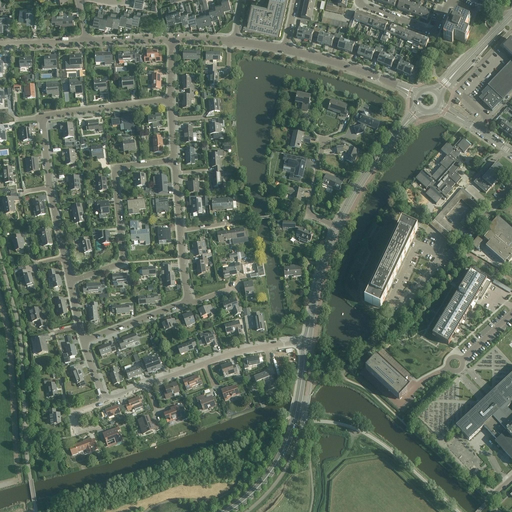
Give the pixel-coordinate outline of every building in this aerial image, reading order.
[(219,4),(215,5),(218,14),(225,12),(224,9),(222,0),(218,1),(219,4)] [(222,0),(224,9),(231,8),(228,0),(222,0)] [(268,0),(267,5),(252,2),(246,27),(255,29),(277,33),(279,34),(286,0),(268,0)] [(311,20),(315,5),(315,0),(305,0),(301,18),(311,20)] [(397,9),(403,11),(407,3),(406,2),(402,1),(402,0),(399,0),(400,0),(397,9)] [(407,3),(403,11),(409,13),(412,5),(411,5),(412,4),(408,3),(409,0),(406,0),(406,2),(407,3)] [(412,5),(409,13),(415,16),(418,7),(417,7),(414,5),(415,2),(413,1),(412,4),(411,5),(412,5)] [(206,14),(203,15),(205,24),(212,22),(212,19),(211,19),(209,10),(207,2),(203,3),(205,11),(206,14)] [(418,7),(415,16),(421,18),(424,9),(423,9),(420,8),(421,4),(419,3),(417,7),(418,7)] [(212,9),(209,10),(211,19),(212,19),(218,17),(218,14),(215,5),(212,6),(212,9)] [(424,9),(421,18),(427,20),(430,12),(426,10),(427,6),(425,5),(423,9),(424,9)] [(175,9),(172,10),(175,22),(182,20),(179,11),(176,12),(175,9)] [(34,17),(35,17),(34,10),(27,11),(26,10),(20,10),(18,22),(27,21),(27,23),(34,23),(34,17)] [(175,22),(172,10),(168,11),(169,14),(165,15),(168,24),(175,22)] [(183,10),(179,11),(182,20),(182,23),(190,22),(190,21),(187,12),(184,13),(183,10)] [(132,23),(138,24),(141,12),(137,11),(136,14),(134,13),(133,17),(132,23)] [(191,11),(187,12),(190,21),(190,22),(190,25),(197,23),(198,23),(195,14),(192,15),(191,11)] [(120,18),(119,24),(125,25),(127,13),(124,12),(123,15),(120,15),(120,18)] [(354,20),(360,22),(363,14),(357,12),(354,20)] [(89,25),(92,25),(99,26),(101,14),(98,13),(97,17),(94,16),(94,19),(90,18),(89,25)] [(106,24),(112,26),(114,13),(111,13),(110,16),(107,15),(106,24)] [(114,13),(112,26),(118,27),(119,24),(120,18),(117,17),(118,14),(114,13)] [(198,13),(195,14),(198,23),(197,23),(198,26),(205,24),(203,15),(199,16),(198,13)] [(56,26),(73,25),(72,14),(52,15),(52,21),(55,20),(56,26)] [(101,14),(99,26),(105,28),(106,24),(107,15),(107,19),(104,18),(105,15),(101,14)] [(363,14),(360,22),(366,25),(369,17),(363,14)] [(465,43),(469,34),(464,32),(469,21),(455,15),(449,28),(448,27),(443,39),(452,43),(454,38),(465,43)] [(369,17),(366,25),(372,27),(375,19),(369,17)] [(375,19),(372,27),(378,30),(381,22),(375,19)] [(381,22),(378,30),(384,32),(388,24),(381,22)] [(389,32),(389,34),(390,34),(395,36),(398,28),(392,25),(390,29),(389,32)] [(299,26),(296,38),(304,40),(306,30),(302,29),(302,27),(299,26)] [(306,30),(304,40),(311,42),(312,35),(315,36),(317,29),(314,28),(313,32),(306,30)] [(398,28),(395,36),(401,38),(404,30),(398,28)] [(317,29),(315,36),(318,37),(317,43),(324,45),(327,36),(322,34),(323,32),(320,31),(321,30),(317,29)] [(404,30),(401,38),(407,41),(410,33),(404,30)] [(410,33),(407,41),(413,43),(416,35),(410,33)] [(327,36),(324,45),(331,47),(333,41),(336,42),(338,35),(335,34),(334,38),(327,36)] [(338,35),(336,42),(339,43),(337,49),(344,51),(347,42),(340,40),(341,36),(338,35)] [(413,43),(412,46),(418,48),(419,46),(423,37),(416,35),(413,43)] [(423,37),(419,46),(426,48),(429,40),(423,37)] [(347,42),(344,51),(351,53),(353,47),(356,48),(359,41),(355,40),(354,44),(347,42)] [(482,95),(479,98),(482,102),(492,111),(511,90),(511,40),(502,51),(511,61),(487,86),(490,88),(483,95),(482,95)] [(359,41),(356,48),(359,49),(357,55),(364,58),(368,49),(361,46),(362,42),(359,41)] [(368,49),(364,58),(371,61),(374,54),(377,55),(379,49),(376,47),(374,51),(368,49)] [(379,49),(377,55),(379,56),(377,63),(384,65),(388,56),(381,54),(382,50),(379,49)] [(150,60),(156,59),(156,62),(161,61),(161,55),(158,55),(158,51),(153,51),(151,51),(151,52),(147,52),(147,55),(144,55),(144,62),(150,62),(150,60)] [(200,61),(200,51),(196,51),(196,52),(193,52),(193,51),(190,51),(190,52),(183,52),(183,59),(196,60),(196,61),(200,61)] [(135,63),(139,63),(138,55),(135,55),(135,52),(118,53),(119,62),(135,61),(135,63)] [(105,66),(111,65),(110,53),(95,54),(96,63),(105,63),(105,66)] [(206,60),(213,61),(213,62),(216,62),(216,61),(220,61),(220,53),(213,53),(211,53),(206,53),(206,60)] [(70,66),(82,65),(81,55),(77,55),(77,57),(70,57),(70,66)] [(388,56),(384,65),(391,68),(393,62),(396,64),(399,57),(396,55),(394,59),(388,56)] [(45,65),(42,65),(42,70),(56,69),(56,66),(56,56),(52,56),(52,58),(44,58),(45,65)] [(25,59),(19,59),(20,68),(31,67),(31,57),(27,57),(25,58),(25,59)] [(399,57),(396,64),(399,65),(396,71),(403,74),(407,65),(400,62),(402,58),(399,57)] [(421,67),(424,59),(419,57),(418,58),(415,65),(418,66),(421,67)] [(407,65),(403,74),(410,77),(414,68),(407,65)] [(208,70),(208,74),(210,74),(210,85),(218,86),(218,74),(216,74),(216,71),(208,70)] [(146,73),(146,75),(152,75),(152,89),(160,90),(161,75),(154,75),(154,72),(149,72),(149,73),(146,73)] [(190,76),(182,76),(183,81),(184,81),(184,90),(188,90),(188,92),(194,92),(194,85),(191,85),(190,76)] [(104,77),(105,81),(94,82),(94,90),(102,90),(102,92),(106,91),(105,82),(109,81),(109,77),(104,77)] [(130,89),(134,89),(133,79),(121,80),(122,88),(130,87),(130,89)] [(77,80),(69,81),(70,92),(78,92),(78,94),(82,93),(81,83),(78,83),(77,80)] [(57,82),(46,83),(47,95),(54,94),(54,96),(58,95),(57,82)] [(27,99),(35,98),(34,85),(25,86),(25,88),(24,89),(24,93),(26,92),(27,99)] [(184,104),(183,104),(183,109),(191,108),(190,99),(194,99),(194,92),(188,92),(188,95),(184,95),(184,104)] [(307,111),(310,97),(297,94),(296,102),(303,104),(301,110),(307,111)] [(218,100),(209,101),(210,113),(219,112),(218,100)] [(346,117),(348,112),(345,111),(347,105),(331,100),(328,109),(341,114),(340,115),(346,117)] [(361,126),(354,128),(357,135),(363,132),(366,125),(376,130),(379,123),(367,118),(368,114),(363,111),(361,116),(361,115),(358,122),(362,124),(361,126)] [(157,127),(162,126),(161,113),(155,114),(156,116),(148,117),(148,125),(152,124),(153,128),(157,128),(157,127)] [(125,132),(135,131),(133,116),(120,118),(121,125),(124,124),(125,132)] [(504,132),(509,125),(504,121),(505,121),(501,118),(496,124),(499,127),(498,128),(504,132)] [(216,124),(209,125),(210,134),(214,134),(214,138),(222,138),(222,133),(221,133),(220,125),(223,124),(222,119),(215,120),(216,124)] [(99,132),(102,131),(101,125),(98,125),(98,121),(88,122),(88,125),(86,125),(87,130),(89,130),(98,129),(99,132)] [(64,139),(73,137),(72,124),(63,125),(63,126),(60,126),(61,130),(63,129),(64,139)] [(24,130),(22,130),(23,142),(32,141),(31,133),(34,133),(34,129),(31,129),(29,129),(29,126),(24,127),(24,130)] [(5,131),(10,130),(9,127),(0,127),(0,142),(6,142),(5,131)] [(185,131),(184,131),(185,143),(197,142),(196,138),(193,139),(192,130),(192,127),(184,127),(185,131)] [(293,132),(290,148),(299,150),(303,134),(293,132)] [(154,153),(163,152),(162,139),(161,140),(160,136),(153,137),(153,140),(154,153)] [(442,149),(441,150),(447,156),(448,157),(450,155),(455,160),(462,151),(464,153),(471,146),(463,139),(462,141),(460,139),(453,148),(447,143),(442,149)] [(132,154),(135,153),(134,141),(123,143),(124,151),(131,150),(132,154)] [(342,146),(336,147),(337,153),(343,152),(348,154),(345,161),(352,164),(354,160),(358,152),(357,152),(357,151),(350,148),(344,146),(342,146)] [(100,159),(104,158),(102,147),(91,148),(92,157),(99,156),(100,159)] [(197,155),(194,156),(194,152),(193,148),(186,149),(186,152),(187,165),(195,164),(194,160),(197,160),(197,155)] [(66,165),(75,164),(74,151),(64,152),(65,152),(62,153),(62,156),(65,156),(66,165)] [(214,167),(215,171),(222,170),(222,167),(220,167),(219,157),(223,156),(223,151),(215,151),(216,154),(211,154),(212,167),(214,167)] [(284,155),(283,160),(289,161),(287,168),(295,169),(293,180),(299,181),(300,178),(302,178),(305,163),(304,162),(305,159),(298,157),(298,158),(284,155)] [(421,173),(416,179),(427,189),(427,188),(430,190),(426,194),(430,198),(437,204),(442,198),(444,200),(446,199),(447,199),(449,197),(447,195),(453,189),(452,189),(456,184),(457,185),(461,179),(454,173),(459,168),(460,169),(462,166),(460,164),(455,160),(450,155),(448,157),(447,156),(439,164),(442,166),(433,176),(426,170),(424,172),(423,171),(421,173)] [(36,158),(26,159),(27,166),(28,166),(28,172),(38,171),(37,161),(37,158),(36,158)] [(504,173),(506,171),(496,163),(489,171),(486,168),(474,183),(486,193),(491,187),(492,187),(494,185),(493,185),(504,173)] [(12,168),(3,168),(5,183),(9,183),(9,184),(12,184),(12,183),(13,183),(12,168)] [(215,174),(212,174),(213,187),(221,186),(223,186),(223,178),(220,178),(220,173),(222,173),(222,170),(215,171),(215,174)] [(105,183),(106,183),(105,178),(102,179),(101,175),(94,176),(95,180),(97,179),(98,192),(106,191),(105,183)] [(137,187),(145,186),(145,175),(133,176),(133,180),(136,179),(137,187)] [(339,191),(344,179),(339,177),(338,180),(326,175),(322,184),(339,191)] [(70,191),(79,190),(78,177),(66,178),(67,182),(69,182),(70,191)] [(157,177),(153,178),(154,185),(158,184),(158,193),(167,193),(166,177),(157,177)] [(189,194),(199,193),(198,183),(197,180),(192,180),(192,183),(188,183),(189,194)] [(303,197),(305,190),(295,188),(295,190),(284,187),(283,193),(294,195),(293,200),(300,201),(301,197),(303,197)] [(460,191),(454,198),(459,202),(461,200),(461,199),(465,195),(463,193),(460,191)] [(129,215),(139,214),(139,210),(145,209),(144,200),(144,197),(137,198),(137,201),(127,202),(129,215)] [(195,197),(189,198),(190,204),(192,204),(193,214),(202,213),(200,200),(195,200),(195,197)] [(3,200),(2,201),(3,206),(4,206),(5,212),(6,215),(10,214),(15,214),(14,202),(18,201),(18,198),(3,200)] [(232,198),(212,200),(213,211),(233,209),(233,208),(236,208),(235,202),(232,202),(232,198)] [(168,199),(156,200),(156,205),(157,213),(169,212),(168,208),(167,208),(167,205),(168,205),(168,199)] [(37,216),(45,215),(44,207),(43,202),(39,203),(39,200),(32,201),(33,205),(35,204),(37,216)] [(100,209),(101,215),(99,215),(99,218),(106,218),(106,214),(109,214),(108,201),(97,202),(97,209),(100,209)] [(80,205),(71,207),(75,222),(79,221),(80,223),(84,222),(80,205)] [(476,205),(472,209),(470,212),(475,216),(481,209),(476,205)] [(440,214),(434,220),(437,223),(439,224),(443,220),(445,218),(440,214)] [(420,223),(405,216),(404,218),(403,222),(417,228),(420,223)] [(489,232),(484,238),(480,235),(471,245),(477,249),(480,246),(484,249),(486,247),(504,264),(506,261),(509,263),(511,259),(511,229),(498,216),(487,228),(491,231),(490,232),(489,232)] [(417,229),(418,229),(417,228),(403,222),(365,301),(365,300),(364,301),(368,303),(379,308),(380,308),(381,308),(380,308),(383,300),(385,297),(386,297),(387,295),(386,295),(394,277),(395,277),(396,275),(395,275),(402,260),(403,260),(404,258),(403,257),(411,240),(412,240),(413,238),(417,229)] [(135,231),(130,231),(131,241),(139,240),(139,242),(145,241),(145,245),(150,245),(149,230),(140,231),(139,227),(138,227),(139,228),(134,228),(135,231)] [(44,247),(53,245),(49,228),(38,231),(39,235),(41,235),(44,247)] [(170,229),(158,229),(159,244),(171,243),(170,229)] [(236,231),(231,232),(232,240),(233,244),(246,242),(244,229),(236,230),(236,231)] [(299,229),(296,236),(297,236),(297,237),(300,238),(299,240),(307,244),(308,243),(309,241),(310,241),(313,234),(299,229)] [(98,230),(92,231),(92,234),(95,233),(97,233),(98,240),(101,240),(102,244),(110,244),(109,232),(99,233),(98,230)] [(219,242),(229,240),(229,244),(233,244),(232,240),(231,232),(225,233),(225,232),(217,233),(219,242)] [(23,245),(24,245),(23,239),(21,239),(20,235),(11,237),(12,242),(13,241),(16,252),(24,250),(23,245)] [(84,253),(91,252),(89,241),(87,241),(86,238),(80,240),(81,246),(82,246),(84,253)] [(201,243),(193,244),(194,249),(195,249),(196,257),(200,256),(201,259),(207,258),(212,257),(211,254),(206,255),(205,248),(202,249),(201,243)] [(207,258),(201,259),(201,262),(197,263),(198,271),(197,271),(198,275),(206,274),(205,266),(208,265),(207,258)] [(240,271),(238,263),(235,264),(235,267),(223,269),(224,278),(229,277),(229,276),(237,275),(237,271),(240,271)] [(242,263),(238,263),(240,271),(243,270),(244,274),(254,272),(253,264),(243,266),(242,263)] [(290,268),(284,268),(285,278),(301,276),(301,269),(299,269),(298,266),(290,266),(290,268)] [(142,268),(142,270),(141,270),(140,271),(140,274),(141,275),(143,275),(143,276),(156,275),(155,267),(142,268)] [(51,277),(53,288),(61,286),(59,275),(55,276),(54,270),(48,271),(49,278),(51,277)] [(171,270),(165,271),(165,274),(166,274),(167,287),(175,287),(174,274),(171,274),(171,270)] [(27,286),(34,284),(31,275),(28,276),(27,271),(19,273),(20,278),(24,277),(27,286)] [(470,271),(432,335),(440,340),(448,345),(452,338),(459,327),(460,325),(461,323),(476,299),(477,300),(479,298),(481,299),(491,284),(486,281),(487,281),(470,271)] [(126,274),(112,275),(113,285),(117,285),(117,283),(127,282),(127,283),(131,283),(130,276),(127,277),(126,274)] [(246,297),(255,296),(252,282),(244,283),(246,297)] [(87,287),(83,287),(83,293),(84,293),(87,293),(101,292),(101,293),(105,293),(104,286),(101,286),(100,284),(86,285),(87,287)] [(153,296),(141,297),(138,297),(139,305),(154,304),(154,301),(158,301),(158,294),(153,295),(153,296)] [(60,315),(68,314),(65,301),(62,302),(62,298),(55,299),(56,303),(57,303),(60,315)] [(235,299),(222,304),(225,312),(234,309),(236,315),(241,314),(238,307),(239,307),(235,299)] [(90,322),(94,321),(94,322),(95,323),(96,323),(97,322),(97,321),(98,321),(96,307),(98,307),(97,303),(91,304),(91,307),(89,308),(90,322)] [(129,311),(133,310),(133,304),(129,304),(129,305),(116,307),(116,305),(112,306),(112,311),(116,311),(116,312),(117,312),(117,314),(130,313),(129,311)] [(209,317),(215,316),(211,306),(199,310),(201,317),(208,315),(209,317)] [(39,328),(44,326),(40,308),(29,311),(32,323),(37,321),(39,328)] [(187,326),(195,323),(191,313),(183,316),(187,326)] [(255,324),(252,325),(253,328),(256,327),(256,331),(260,331),(261,332),(262,331),(263,331),(263,330),(264,330),(263,323),(264,323),(263,321),(262,317),(260,317),(259,313),(252,315),(253,319),(254,318),(255,324)] [(173,331),(178,329),(174,319),(162,324),(165,331),(172,329),(173,331)] [(237,338),(242,336),(240,330),(241,330),(239,322),(224,326),(226,333),(235,331),(237,338)] [(203,334),(200,335),(201,340),(205,339),(207,345),(212,342),(214,347),(218,346),(213,332),(209,333),(203,335),(203,334)] [(125,346),(138,341),(135,334),(122,339),(123,341),(119,343),(121,350),(126,348),(125,346)] [(41,336),(33,337),(34,342),(36,342),(38,352),(39,355),(42,354),(48,353),(45,342),(50,341),(50,337),(42,339),(41,336)] [(192,347),(196,346),(194,340),(190,341),(191,342),(178,347),(180,354),(193,350),(192,347)] [(69,358),(76,356),(74,345),(70,346),(69,343),(64,344),(64,347),(66,347),(67,354),(63,355),(65,364),(70,363),(69,358)] [(112,353),(116,351),(113,345),(110,346),(109,344),(98,348),(101,356),(111,352),(112,353)] [(248,367),(260,364),(259,357),(246,359),(247,361),(243,362),(244,369),(248,368),(248,367)] [(144,362),(141,363),(144,371),(147,370),(148,372),(153,371),(153,372),(157,370),(156,369),(161,368),(160,364),(162,363),(160,358),(158,359),(157,358),(145,363),(144,362)] [(376,358),(372,362),(369,365),(365,370),(399,401),(403,396),(410,389),(406,385),(407,383),(406,381),(404,383),(376,358)] [(231,363),(221,366),(224,375),(227,373),(228,376),(234,374),(234,373),(237,372),(235,366),(232,367),(231,363)] [(128,379),(141,375),(138,366),(125,371),(128,379)] [(77,384),(80,383),(82,387),(87,385),(85,381),(84,381),(83,377),(84,377),(81,369),(78,370),(77,367),(71,370),(72,373),(73,372),(77,384)] [(121,377),(118,377),(116,372),(118,372),(116,368),(110,370),(112,374),(110,374),(114,385),(123,381),(121,377)] [(254,377),(256,383),(264,380),(267,386),(265,387),(267,391),(276,387),(272,377),(269,378),(267,372),(254,377)] [(511,373),(495,390),(497,393),(482,407),(480,404),(456,426),(469,440),(484,427),(497,441),(495,443),(502,450),(511,461),(511,373)] [(197,376),(183,381),(187,390),(192,388),(192,387),(200,384),(200,385),(202,385),(200,380),(199,380),(197,376)] [(51,384),(50,380),(44,381),(45,384),(48,384),(48,385),(47,385),(49,398),(58,396),(56,384),(51,384)] [(169,396),(179,392),(176,383),(165,388),(167,392),(164,393),(166,399),(170,398),(169,396)] [(228,398),(239,394),(236,386),(226,389),(221,391),(225,401),(228,400),(228,398)] [(210,408),(215,406),(212,398),(205,401),(203,396),(196,399),(198,404),(200,403),(203,410),(210,408)] [(129,404),(125,405),(128,411),(132,410),(131,409),(134,408),(135,412),(141,410),(140,408),(142,407),(139,397),(128,401),(129,404)] [(182,405),(178,407),(177,406),(171,408),(172,411),(164,414),(167,423),(181,417),(182,420),(188,418),(182,405)] [(105,410),(106,411),(103,412),(105,417),(108,416),(108,417),(120,413),(117,406),(105,410)] [(55,410),(49,410),(51,425),(61,424),(60,414),(56,415),(55,410)] [(143,434),(158,429),(156,423),(151,425),(148,417),(138,421),(143,434)] [(116,446),(123,443),(122,438),(120,439),(118,433),(121,432),(119,428),(103,435),(107,445),(115,442),(116,446)] [(75,446),(69,448),(72,456),(78,453),(77,453),(86,450),(88,454),(93,452),(92,449),(91,448),(96,446),(94,439),(91,440),(90,439),(85,440),(86,441),(74,446),(75,446)]
